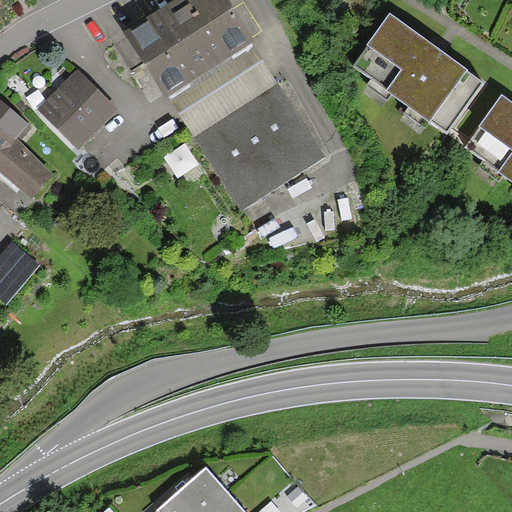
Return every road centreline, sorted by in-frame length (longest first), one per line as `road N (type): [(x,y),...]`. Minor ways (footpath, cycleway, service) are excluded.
road 1 (residential): [(511,317),(256,352),(136,385),(80,424),(48,473)]
road 2 (secondary): [(511,385),(425,376),(278,389),(219,402),(48,473)]
